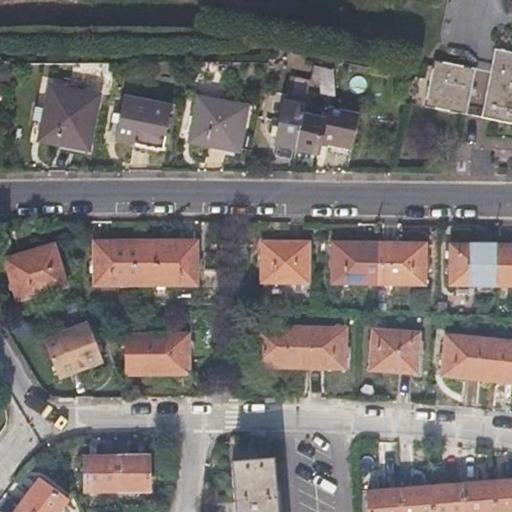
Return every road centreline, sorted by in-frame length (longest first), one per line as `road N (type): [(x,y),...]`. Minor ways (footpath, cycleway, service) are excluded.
road 1 (residential): [(0,199),(511,197)]
road 2 (residential): [(511,434),(187,418)]
road 3 (residential): [(187,418),(26,422)]
